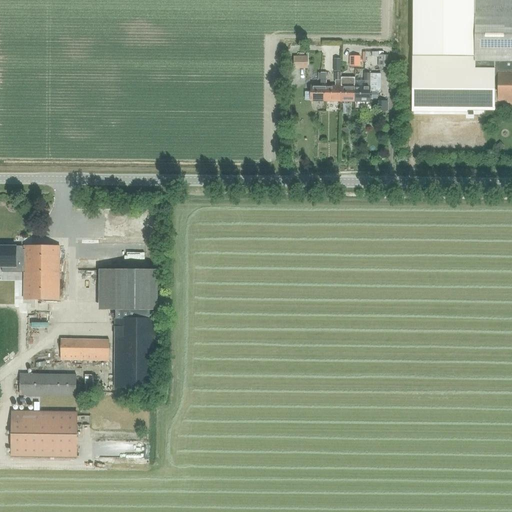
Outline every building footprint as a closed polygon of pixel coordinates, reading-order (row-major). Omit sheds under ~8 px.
[(511,0),(411,0),(411,109),(494,110),(494,104),(498,104),(498,105),(511,104),(511,0)] [(387,55),(383,55),(383,52),(378,52),(378,67),(387,67),(387,55)] [(294,56),(294,68),(308,69),(308,57),(294,56)] [(350,56),(350,67),(360,66),(360,56),(350,56)] [(326,86),(326,73),(321,73),(321,86),(311,86),(310,101),(311,101),(325,101),(326,86)] [(340,86),(341,86),(341,73),(335,73),(335,86),(326,86),(325,101),(340,102),(340,86)] [(355,87),(356,87),(356,73),(350,73),(350,87),(341,86),(340,86),(340,102),(354,102),(355,87)] [(355,87),(354,102),(369,102),(369,80),(369,74),(364,73),(364,80),(363,87),(356,87),(355,87)] [(140,232),(156,233),(157,225),(140,225),(140,232)] [(24,267),(24,250),(15,250),(15,247),(0,246),(0,267),(2,267),(2,270),(11,270),(11,267),(24,267)] [(24,267),(23,300),(59,300),(59,247),(24,247),(24,250),(24,267)] [(115,270),(115,318),(155,319),(155,270),(115,270)] [(155,319),(115,318),(114,318),(114,388),(157,389),(158,319),(155,319)] [(109,361),(109,340),(60,339),(60,360),(109,361)] [(76,396),(76,375),(19,374),(19,396),(76,396)] [(76,412),(39,411),(39,403),(34,402),(34,411),(12,411),(11,457),(75,458),(76,412)]
